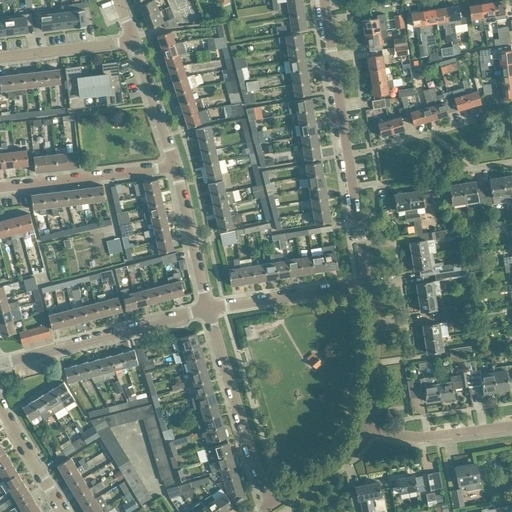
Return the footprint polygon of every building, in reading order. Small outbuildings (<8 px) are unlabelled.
[(142,11),(144,17),(159,11),(154,0),(138,7),(140,11),(142,11)] [(168,0),(179,26),(203,24),(198,12),(186,17),(179,0),(168,0)] [(304,14),(302,0),(294,0),(287,1),(289,16),(304,14)] [(495,20),(507,18),(505,0),(492,2),(495,20)] [(492,2),(481,4),(485,31),(489,30),(488,23),(489,23),(489,22),(496,21),(495,20),(492,2)] [(481,4),(469,6),(469,9),(464,10),(464,11),(465,18),(471,17),(472,26),(480,24),(481,31),(485,31),(481,4)] [(75,27),(86,26),(85,19),(91,18),(90,6),(73,8),(75,27)] [(465,18),(464,11),(464,10),(459,11),(458,6),(446,7),(451,40),(452,47),(453,56),(460,54),(459,43),(457,43),(455,26),(461,25),(460,19),(465,18)] [(169,7),(165,9),(170,19),(174,17),(169,7)] [(446,7),(435,9),(437,23),(436,23),(437,25),(437,24),(438,26),(441,25),(441,24),(442,24),(442,26),(444,26),(446,41),(451,40),(446,7)] [(75,27),(73,8),(62,10),(64,28),(75,27)] [(436,23),(435,9),(423,11),(428,44),(433,43),(430,24),(436,23)] [(64,28),(62,10),(51,11),(54,29),(64,28)] [(54,29),(51,11),(34,13),(36,25),(42,24),(42,31),(54,29)] [(164,22),(159,11),(144,17),(149,28),(163,23),(165,28),(178,27),(174,17),(170,19),(164,22)] [(422,45),(428,44),(423,11),(411,13),(413,26),(419,25),(422,45)] [(17,34),(28,32),(27,26),(33,25),(31,13),(14,15),(17,34)] [(307,29),(304,14),(289,16),(292,32),(307,29)] [(388,30),(385,14),(377,16),(377,18),(362,21),(361,22),(361,27),(363,27),(365,34),(370,33),(386,30),(388,30)] [(396,29),(405,27),(402,14),(394,16),(396,29)] [(17,34),(14,15),(4,17),(6,35),(17,34)] [(211,28),(213,38),(219,37),(224,36),(221,25),(211,28)] [(288,32),(287,25),(276,27),(277,34),(288,32)] [(499,39),(510,38),(508,27),(497,29),(499,39)] [(386,30),(370,33),(365,34),(367,47),(382,44),(381,38),(387,37),(386,30)] [(157,36),(159,41),(161,47),(161,48),(175,43),(171,31),(157,36)] [(301,34),(285,37),(279,38),(280,43),(286,42),(287,48),(303,46),(301,34)] [(227,47),(224,36),(219,37),(213,38),(216,49),(222,48),(227,47)] [(406,38),(393,40),(394,48),(407,45),(406,38)] [(511,44),(510,38),(499,39),(494,40),(495,46),(511,44)] [(179,54),(175,43),(161,48),(162,52),(163,52),(165,59),(179,54)] [(428,44),(422,45),(419,45),(421,56),(429,55),(428,44)] [(407,45),(394,48),(396,55),(396,56),(409,54),(407,45)] [(305,58),(303,46),(287,48),(289,60),(305,58)] [(441,49),(442,57),(453,56),(452,47),(441,49)] [(498,52),(499,58),(491,59),(491,61),(492,65),(494,65),(507,63),(511,62),(511,54),(511,50),(498,52)] [(183,66),(179,54),(165,59),(166,64),(167,64),(169,70),(183,66)] [(382,55),(367,57),(369,70),(375,69),(384,68),(392,66),(390,54),(382,55)] [(307,70),(305,58),(289,60),(291,72),(307,70)] [(456,63),(455,58),(439,63),(441,67),(456,63)] [(103,75),(93,76),(94,85),(120,82),(118,62),(102,63),(103,75)] [(511,62),(507,63),(494,65),(495,70),(501,70),(501,76),(511,74),(511,62)] [(94,85),(93,76),(82,77),(81,66),(65,68),(67,89),(94,85)] [(187,77),(183,66),(169,70),(168,70),(170,75),(171,75),(173,82),(172,82),(187,77)] [(232,68),(227,69),(222,70),(225,82),(230,81),(235,80),(232,68)] [(384,68),(369,70),(371,83),(392,80),(391,74),(385,75),(384,68)] [(47,70),(49,85),(61,84),(59,69),(54,69),(54,70),(47,71),(47,70)] [(49,85),(47,70),(42,71),(35,72),(37,87),(49,85)] [(309,82),(307,70),(291,72),(293,84),(309,82)] [(37,87),(35,72),(30,72),(30,73),(23,73),(25,88),(37,87)] [(25,88),(23,73),(18,74),(11,75),(11,74),(13,90),(13,95),(25,94),(25,88)] [(13,90),(11,74),(6,75),(6,76),(0,76),(0,85),(1,91),(7,91),(7,97),(13,97),(13,95),(13,90)] [(511,86),(511,74),(501,76),(502,82),(496,83),(496,88),(503,88),(511,86)] [(198,86),(194,75),(187,77),(172,82),(174,87),(174,86),(177,93),(176,93),(191,89),(191,88),(198,86)] [(265,85),(263,76),(251,78),(253,87),(265,85)] [(215,80),(205,83),(207,91),(217,88),(215,80)] [(392,80),(371,83),(373,96),(388,94),(387,88),(393,87),(392,80)] [(464,88),(464,89),(466,94),(468,102),(469,107),(481,104),(477,91),(471,93),(470,89),(469,89),(466,80),(462,82),(464,88)] [(123,103),(120,82),(94,85),(95,95),(106,94),(107,105),(123,103)] [(310,94),(309,82),(293,84),(295,96),(310,94)] [(85,96),(95,95),(94,85),(67,89),(70,109),(86,107),(85,96)] [(511,98),(511,86),(503,88),(496,88),(497,94),(500,94),(500,100),(511,98)] [(398,91),(399,97),(401,97),(407,96),(415,95),(414,88),(398,91)] [(447,93),(436,96),(434,88),(428,89),(435,112),(435,113),(437,118),(449,115),(448,113),(453,112),(451,107),(447,93)] [(464,89),(464,88),(448,93),(447,93),(451,107),(453,112),(469,107),(468,102),(466,94),(464,89)] [(195,100),(191,89),(176,93),(178,98),(180,104),(180,105),(195,100)] [(428,89),(423,91),(428,107),(422,109),(424,116),(426,122),(437,118),(435,113),(435,112),(428,89)] [(241,102),(238,91),(233,92),(233,93),(229,94),(231,103),(234,102),(234,104),(236,103),(241,102)] [(247,93),(247,92),(242,93),(245,105),(256,102),(253,91),(247,93)] [(426,122),(424,116),(422,109),(416,110),(414,104),(409,106),(408,100),(407,96),(401,97),(404,107),(403,107),(406,117),(411,116),(414,125),(426,122)] [(268,111),(286,108),(285,98),(259,103),(261,117),(269,116),(268,111)] [(313,110),(311,98),(288,102),(290,114),(297,113),(313,110)] [(184,116),(204,109),(200,99),(195,101),(195,100),(180,105),(181,109),(182,109),(184,116)] [(384,99),(382,100),(372,101),(373,109),(385,107),(384,99)] [(244,114),(241,102),(236,103),(234,104),(230,105),(232,112),(231,112),(232,117),(244,114)] [(211,118),(218,114),(213,104),(206,107),(211,118)] [(403,107),(398,109),(401,117),(389,120),(391,127),(393,133),(405,130),(401,119),(406,117),(403,107)] [(254,108),(246,110),(249,121),(254,120),(257,119),(254,108)] [(210,121),(206,109),(204,109),(184,116),(185,121),(186,121),(188,127),(187,127),(188,128),(205,122),(210,121)] [(315,122),(313,110),(297,113),(299,124),(315,122)] [(391,127),(389,120),(377,124),(381,136),(393,133),(391,127)] [(317,134),(315,122),(299,124),(301,136),(317,134)] [(199,141),(213,138),(211,126),(195,129),(197,135),(197,134),(199,141)] [(251,143),(248,131),(243,132),(246,145),(251,143)] [(260,143),(257,131),(251,132),(254,145),(260,143)] [(319,146),(317,134),(301,136),(303,148),(319,146)] [(213,138),(199,141),(198,141),(199,146),(200,146),(201,153),(216,149),(213,138)] [(16,167),(15,151),(8,152),(7,143),(1,144),(2,148),(3,153),(2,153),(4,168),(16,167)] [(262,155),(260,143),(254,145),(257,156),(262,155)] [(321,158),(319,146),(303,148),(305,160),(321,158)] [(216,149),(201,153),(202,158),(204,164),(219,161),(216,149)] [(27,150),(15,151),(16,167),(28,165),(27,150)] [(77,152),(66,153),(68,169),(79,167),(77,152)] [(68,169),(66,153),(55,154),(57,170),(68,169)] [(57,170),(55,154),(44,156),(46,171),(57,170)] [(264,160),(262,155),(257,156),(260,168),(265,167),(274,166),(272,158),(264,160)] [(46,171),(44,156),(33,157),(35,172),(46,171)] [(222,173),(228,172),(225,160),(219,161),(204,164),(203,165),(205,170),(205,169),(207,176),(206,176),(206,177),(207,177),(208,184),(216,182),(214,175),(222,173)] [(323,174),(321,162),(305,164),(307,177),(323,174)] [(262,185),(257,164),(252,166),(257,186),(262,185)] [(222,173),(214,175),(216,182),(208,184),(209,184),(210,191),(209,191),(211,196),(226,192),(222,173)] [(511,175),(511,176),(510,173),(504,174),(504,177),(502,177),(505,196),(511,194),(511,175)] [(325,186),(323,174),(307,177),(309,188),(325,186)] [(487,205),(506,202),(505,196),(502,177),(490,179),(491,187),(485,188),(487,203),(487,205)] [(143,182),(145,194),(160,191),(158,184),(159,184),(158,179),(143,182)] [(475,181),(462,183),(465,203),(478,201),(478,204),(487,203),(485,188),(476,189),(475,181)] [(465,203),(462,183),(450,186),(451,193),(445,194),(447,210),(453,209),(453,204),(465,203)] [(262,185),(257,186),(252,187),(255,199),(260,198),(265,196),(262,185)] [(91,187),(93,202),(105,200),(103,186),(98,186),(98,187),(91,188),(91,187)] [(110,187),(114,202),(119,200),(117,193),(116,191),(115,186),(110,187)] [(327,198),(325,186),(309,188),(311,200),(327,198)] [(93,202),(91,187),(86,188),(79,189),(79,188),(79,189),(81,204),(93,202)] [(81,204),(79,189),(74,189),(74,190),(67,191),(67,190),(69,205),(81,204)] [(69,205),(67,190),(62,191),(55,192),(55,191),(57,207),(69,205)] [(422,190),(408,192),(411,208),(431,205),(429,193),(423,194),(422,190)] [(55,191),(50,192),(50,193),(43,193),(45,208),(46,208),(52,207),(54,217),(59,216),(57,207),(55,191)] [(162,196),(160,191),(145,194),(140,196),(143,207),(163,203),(163,202),(162,202),(161,196),(162,196)] [(226,193),(226,192),(211,196),(213,203),(212,203),(213,208),(214,208),(229,204),(235,202),(233,191),(226,193)] [(408,192),(394,194),(395,196),(387,197),(390,212),(405,209),(406,215),(412,214),(411,208),(408,192)] [(43,193),(38,194),(31,195),(31,194),(33,210),(40,209),(41,215),(46,215),(46,208),(45,208),(43,193)] [(329,210),(327,198),(311,200),(313,212),(329,210)] [(128,211),(125,199),(119,200),(114,202),(117,214),(128,211)] [(164,207),(163,203),(143,207),(143,208),(145,219),(151,218),(166,214),(165,214),(164,207)] [(229,204),(214,208),(215,214),(216,219),(217,219),(231,216),(229,204)] [(331,222),(329,210),(313,212),(315,224),(331,222)] [(131,223),(128,211),(117,214),(119,225),(131,223)] [(29,213),(18,216),(22,231),(33,228),(29,213)] [(166,219),(167,219),(166,214),(151,218),(153,229),(168,226),(166,219)] [(231,216),(217,219),(218,226),(217,226),(219,231),(234,228),(233,223),(243,221),(241,214),(231,216)] [(18,216),(6,220),(10,235),(14,250),(15,250),(19,248),(17,238),(23,237),(21,231),(22,231),(18,216)] [(88,230),(87,225),(85,218),(73,221),(75,228),(76,233),(88,230)] [(0,237),(10,235),(6,220),(0,221),(0,237)] [(132,228),(131,223),(119,225),(122,236),(134,234),(133,228),(132,228)] [(497,223),(487,224),(488,232),(498,230),(497,223)] [(169,231),(170,231),(168,226),(153,229),(153,230),(144,232),(146,237),(155,235),(156,241),(171,238),(171,237),(170,238),(169,231)] [(332,231),(331,226),(319,228),(320,233),(320,236),(326,235),(325,232),(332,231)] [(428,233),(429,240),(447,237),(446,230),(428,233)] [(236,242),(235,236),(234,231),(220,234),(223,246),(236,242)] [(286,249),(285,238),(284,233),(271,235),(272,240),(279,239),(280,249),(286,249)] [(128,239),(135,238),(134,234),(122,236),(125,249),(130,248),(136,246),(135,243),(129,244),(128,239)] [(106,241),(109,254),(122,251),(119,238),(106,241)] [(172,243),(172,242),(171,238),(156,241),(159,253),(174,250),(174,249),(173,249),(172,243)] [(410,242),(412,256),(428,254),(426,240),(410,242)] [(334,245),(323,247),(324,254),(326,270),(338,268),(334,245)] [(174,253),(162,256),(163,261),(164,264),(176,261),(174,253)] [(290,276),(288,260),(284,261),(283,253),(275,254),(276,262),(278,278),(290,276)] [(428,254),(412,256),(414,270),(420,269),(421,276),(435,274),(462,270),(462,269),(461,262),(443,265),(442,262),(434,263),(433,253),(428,254)] [(276,262),(275,254),(270,255),(271,263),(264,264),(267,280),(278,278),(276,262)] [(326,270),(324,254),(312,256),(314,272),(326,270)] [(511,255),(503,257),(505,266),(511,265),(511,255)] [(314,272),(312,256),(300,258),(302,274),(314,272)] [(302,274),(300,258),(288,260),(290,276),(302,274)] [(243,284),(240,268),(239,259),(233,260),(235,269),(228,270),(231,286),(243,284)] [(267,280),(264,264),(252,266),(255,282),(267,280)] [(255,282),(252,266),(240,268),(243,284),(255,282)] [(462,269),(462,270),(435,274),(436,281),(439,280),(439,281),(469,276),(468,269),(462,269)] [(167,278),(168,283),(172,298),(173,298),(172,297),(179,296),(184,295),(180,281),(180,280),(181,280),(179,272),(173,274),(174,276),(167,278)] [(34,277),(28,279),(31,291),(33,290),(37,289),(34,277)] [(24,278),(10,281),(12,289),(26,287),(24,278)] [(441,294),(439,281),(439,280),(436,281),(416,284),(418,298),(434,295),(441,294)] [(172,298),(168,283),(157,286),(161,300),(167,299),(168,299),(172,298)] [(0,298),(7,297),(13,296),(11,291),(5,293),(3,286),(0,286),(0,298)] [(161,300),(157,286),(145,289),(149,304),(156,302),(161,301),(161,300)] [(79,288),(72,290),(75,301),(82,299),(82,298),(79,288)] [(137,307),(134,292),(129,293),(128,288),(120,290),(122,295),(126,310),(133,308),(137,307)] [(41,301),(37,289),(33,290),(31,291),(28,291),(28,292),(33,291),(36,302),(41,301)] [(149,304),(145,289),(134,292),(137,307),(138,307),(144,305),(149,304)] [(434,295),(418,298),(421,311),(437,309),(434,295)] [(99,317),(95,302),(89,304),(87,296),(82,298),(82,299),(84,305),(83,305),(87,320),(92,319),(98,317),(99,317)] [(118,296),(107,299),(111,314),(115,313),(115,312),(121,311),(122,311),(118,296)] [(18,301),(8,304),(7,297),(0,298),(0,311),(10,309),(19,306),(18,301)] [(111,314),(107,299),(95,302),(99,317),(103,316),(110,314),(111,314)] [(44,313),(41,301),(36,302),(39,314),(44,313)] [(87,320),(83,305),(72,309),(75,323),(80,322),(87,320)] [(439,309),(440,316),(455,313),(454,307),(439,309)] [(21,313),(11,315),(10,309),(0,311),(0,324),(13,321),(23,318),(21,313)] [(75,323),(72,309),(60,312),(63,326),(64,327),(69,325),(68,325),(75,323),(75,324),(75,323)] [(63,326),(60,312),(48,315),(52,330),(57,328),(63,326)] [(456,321),(455,313),(440,316),(441,322),(442,323),(445,323),(456,321)] [(16,332),(13,321),(0,324),(0,329),(0,331),(1,336),(16,332)] [(447,336),(445,323),(442,323),(441,322),(423,325),(425,339),(441,337),(447,336)] [(48,325),(42,326),(45,338),(51,336),(48,325)] [(45,338),(42,326),(36,328),(39,339),(45,338)] [(253,326),(245,329),(248,339),(256,336),(253,326)] [(39,339),(36,328),(30,329),(33,341),(39,339)] [(33,341),(30,329),(25,331),(28,342),(33,341)] [(28,342),(25,331),(19,333),(22,344),(28,342)] [(178,351),(184,350),(199,345),(196,333),(175,339),(178,351)] [(443,351),(441,337),(425,339),(427,353),(443,351)] [(204,356),(202,349),(200,349),(199,345),(184,350),(178,351),(177,351),(181,363),(187,361),(202,356),(204,356)] [(449,357),(464,355),(471,354),(470,346),(446,350),(447,357),(449,357)] [(137,349),(141,362),(146,361),(142,348),(137,349)] [(134,349),(129,351),(123,353),(123,352),(122,353),(126,368),(138,365),(134,349)] [(321,361),(314,352),(307,358),(314,367),(321,361)] [(126,368),(122,353),(118,354),(111,356),(111,355),(111,356),(114,371),(126,368)] [(465,362),(464,355),(449,357),(450,364),(465,362)] [(114,371),(111,356),(106,357),(99,359),(99,358),(99,359),(103,374),(114,371)] [(206,368),(202,356),(187,361),(191,372),(206,368)] [(103,374),(99,359),(94,360),(88,362),(87,362),(91,377),(92,380),(95,383),(104,381),(103,374)] [(155,367),(153,360),(143,363),(146,370),(155,367)] [(91,377),(87,362),(83,363),(76,365),(80,380),(91,377)] [(80,380),(76,365),(71,366),(71,367),(65,368),(64,368),(68,383),(80,380)] [(508,381),(511,380),(511,368),(511,365),(493,368),(493,372),(496,391),(509,389),(508,381)] [(209,380),(206,368),(191,372),(194,384),(209,380)] [(496,391),(493,372),(481,374),(480,370),(466,372),(468,386),(469,387),(482,385),(484,393),(496,391)] [(468,386),(466,372),(466,371),(460,372),(461,380),(438,384),(440,400),(454,398),(453,389),(462,388),(462,387),(468,386)] [(438,384),(437,376),(436,376),(423,378),(416,379),(418,394),(425,393),(426,402),(440,400),(438,384)] [(213,392),(209,380),(194,384),(198,396),(213,392)] [(118,381),(113,383),(117,394),(122,391),(118,381)] [(64,382),(59,385),(54,389),(53,388),(53,389),(64,407),(75,401),(64,382)] [(138,382),(132,385),(136,393),(141,391),(138,382)] [(64,407),(53,389),(49,391),(43,395),(43,394),(43,395),(54,413),(64,407)] [(216,403),(213,392),(198,396),(193,397),(196,408),(201,407),(216,403)] [(54,413),(43,395),(39,397),(39,398),(33,401),(32,401),(40,414),(41,414),(45,419),(54,413)] [(155,408),(160,407),(156,395),(152,397),(155,408)] [(138,405),(137,400),(135,396),(126,398),(127,402),(128,407),(138,405)] [(40,414),(32,401),(28,403),(29,404),(23,407),(22,407),(30,420),(40,414)] [(219,414),(216,403),(201,407),(204,418),(219,414)] [(151,404),(140,407),(134,409),(137,420),(143,418),(154,415),(151,404)] [(137,420),(134,409),(129,410),(132,421),(137,420)] [(132,421),(129,410),(123,412),(126,423),(132,421)] [(126,423),(123,412),(117,413),(120,424),(126,423)] [(120,424),(117,413),(112,414),(115,426),(120,424)] [(115,426),(112,414),(90,420),(98,434),(109,427),(110,427),(115,426)] [(223,425),(219,414),(204,418),(204,419),(197,421),(201,432),(223,425)] [(156,421),(154,415),(143,418),(145,424),(156,421)] [(158,427),(156,421),(145,424),(146,430),(158,427)] [(226,437),(223,425),(201,432),(202,437),(209,435),(211,442),(226,437)] [(86,444),(99,436),(94,427),(81,435),(84,439),(86,444)] [(101,439),(113,432),(110,427),(109,427),(98,434),(101,439)] [(159,432),(158,427),(146,430),(148,435),(159,432)] [(166,430),(166,429),(162,431),(165,442),(170,441),(175,439),(172,429),(166,430)] [(105,445),(116,438),(113,432),(101,439),(105,445)] [(161,438),(159,432),(148,435),(150,441),(161,438)] [(108,450),(119,443),(116,438),(105,445),(108,450)] [(163,444),(161,438),(150,441),(151,447),(163,444)] [(76,450),(86,444),(84,439),(73,445),(76,450)] [(175,440),(175,439),(170,441),(165,442),(169,454),(170,457),(178,455),(175,445),(174,440),(175,440)] [(213,447),(206,449),(209,460),(231,454),(228,442),(213,447)] [(111,456),(123,449),(119,443),(108,450),(111,456)] [(164,449),(163,444),(151,447),(153,452),(164,449)] [(66,456),(76,450),(73,445),(63,452),(66,456)] [(115,461),(126,454),(123,449),(111,456),(115,461)] [(166,455),(164,449),(153,452),(155,458),(166,455)] [(0,469),(11,463),(5,452),(0,455),(0,469)] [(55,462),(66,456),(63,452),(53,458),(55,462)] [(118,466),(129,460),(126,454),(115,461),(118,466)] [(216,458),(209,460),(212,472),(220,470),(221,470),(235,466),(231,454),(216,458)] [(168,461),(166,455),(155,458),(156,464),(168,461)] [(178,455),(170,457),(170,459),(174,471),(178,469),(174,456),(178,455)] [(57,465),(63,476),(76,468),(70,458),(57,465)] [(121,472),(132,465),(129,460),(118,466),(121,471),(121,472)] [(169,466),(168,461),(156,464),(158,469),(169,466)] [(17,473),(11,463),(0,469),(0,473),(4,480),(17,473)] [(70,486),(83,478),(79,473),(88,467),(85,463),(81,465),(76,468),(63,476),(70,486)] [(481,488),(476,463),(455,467),(459,487),(465,486),(466,491),(481,488)] [(125,477),(136,470),(132,465),(121,472),(125,477)] [(171,472),(169,466),(158,469),(160,475),(171,472)] [(240,483),(235,466),(221,470),(224,481),(228,480),(230,486),(240,483)] [(185,480),(181,469),(178,469),(174,471),(177,482),(185,480)] [(435,487),(448,484),(445,469),(432,472),(435,487)] [(128,483),(139,476),(136,470),(125,477),(125,478),(128,483)] [(173,477),(171,472),(160,475),(161,481),(163,480),(173,477)] [(0,482),(0,489),(7,485),(10,491),(23,483),(17,473),(4,480),(0,482)] [(434,489),(431,473),(423,475),(423,476),(414,477),(414,476),(413,476),(406,478),(406,477),(397,479),(397,481),(395,481),(396,487),(398,487),(399,493),(416,490),(416,491),(426,489),(426,490),(434,489)] [(131,488),(142,481),(139,476),(128,483),(131,488)] [(174,484),(173,477),(163,480),(165,486),(174,484)] [(89,489),(83,478),(70,486),(76,497),(89,489)] [(203,483),(202,478),(190,482),(192,487),(203,483)] [(244,495),(240,483),(230,486),(228,480),(224,481),(228,492),(225,494),(232,503),(244,495)] [(82,507),(95,499),(92,493),(104,486),(101,481),(97,484),(93,486),(89,489),(76,497),(82,507)] [(134,493),(145,487),(142,481),(131,488),(134,493)] [(108,492),(111,497),(121,490),(124,495),(129,492),(123,482),(118,485),(119,486),(108,492)] [(192,487),(190,482),(178,486),(180,490),(192,487)] [(380,498),(380,496),(381,496),(379,482),(355,487),(358,500),(360,500),(362,511),(372,511),(374,511),(372,500),(380,498)] [(32,497),(23,483),(10,491),(14,496),(0,504),(0,511),(16,502),(22,498),(24,502),(32,497)] [(173,492),(180,490),(178,486),(167,489),(169,498),(175,496),(173,492)] [(138,499),(149,492),(145,487),(134,493),(138,499)] [(456,506),(463,505),(460,489),(453,491),(456,506)] [(152,497),(149,492),(138,499),(141,504),(152,497)] [(225,511),(234,506),(232,503),(225,494),(225,493),(215,499),(223,511),(225,511)] [(85,511),(96,511),(101,509),(107,506),(101,495),(95,499),(82,507),(85,511)] [(31,511),(38,508),(32,497),(24,502),(22,498),(16,502),(19,505),(7,511),(17,511),(21,510),(22,511),(31,511)] [(134,499),(123,506),(126,511),(128,511),(138,506),(134,499)] [(223,511),(215,499),(205,506),(208,511),(223,511)] [(449,511),(447,502),(441,503),(442,511),(449,511)]
